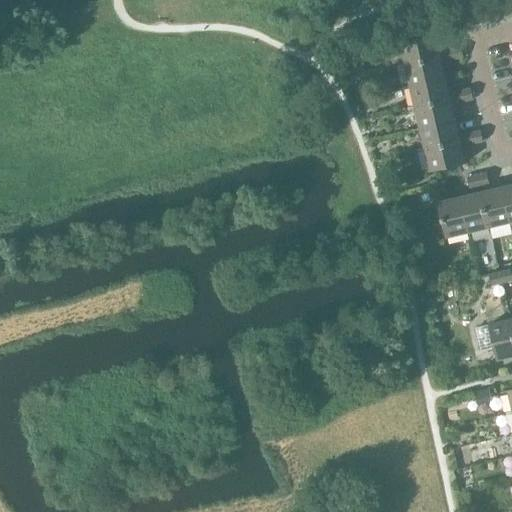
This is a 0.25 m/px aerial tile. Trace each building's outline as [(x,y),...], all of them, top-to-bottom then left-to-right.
[(400,43),(405,65),(440,57),(439,52),(435,35),(400,43)] [(450,49),(452,59),(463,57),(461,47),(450,49)] [(405,65),(410,86),(445,78),(442,62),(452,59),(450,49),(439,52),(440,57),(405,65)] [(410,86),(415,107),(450,99),(449,94),(445,78),(410,86)] [(460,91),(462,101),(473,99),(471,89),(460,91)] [(415,107),(420,128),(455,120),(452,104),(462,101),(460,91),(449,94),(450,99),(415,107)] [(420,128),(425,149),(460,141),(459,136),(455,120),(420,128)] [(480,131),(470,133),(472,144),(483,141),(480,131)] [(460,141),(425,149),(430,171),(465,163),(461,146),(472,144),(470,133),(459,136),(460,141)] [(487,173),(477,175),(479,186),(489,184),(487,173)] [(479,186),(477,175),(467,178),(470,189),(479,186)] [(447,194),(444,183),(434,185),(437,197),(447,194)] [(511,184),(502,187),(510,222),(511,221),(511,184)] [(502,187),(481,192),(489,227),(510,222),(502,187)] [(481,192),(460,197),(468,232),(489,227),(481,192)] [(468,232),(460,197),(438,202),(446,237),(468,232)] [(511,270),(500,272),(503,284),(511,281),(511,270)] [(503,284),(500,272),(489,275),(491,286),(503,284)] [(511,355),(511,324),(511,319),(489,324),(497,359),(511,355)]
